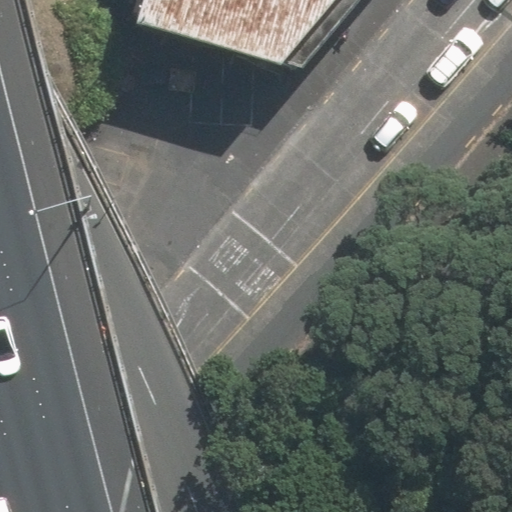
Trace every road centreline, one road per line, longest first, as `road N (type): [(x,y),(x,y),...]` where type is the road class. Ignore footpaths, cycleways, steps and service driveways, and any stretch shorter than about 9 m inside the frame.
road 1 (secondary): [(6,511),(179,345),(423,87)]
road 2 (motorway): [(0,59),(195,511)]
